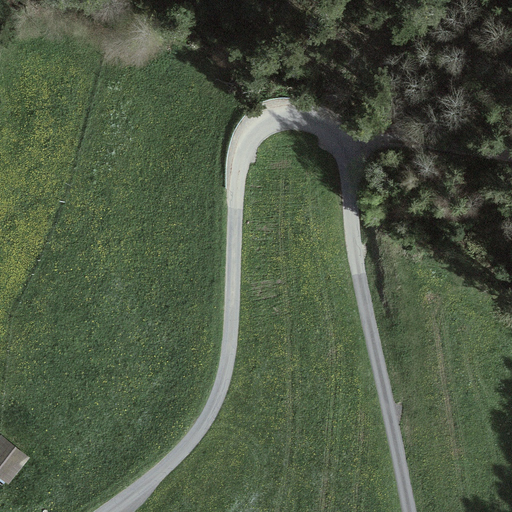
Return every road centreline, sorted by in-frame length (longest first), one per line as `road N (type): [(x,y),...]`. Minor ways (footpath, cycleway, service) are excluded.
road 1 (unclassified): [(408,511),(358,276),(345,157),(329,126),(286,115),(265,120),(242,150),(220,390),(185,446),(105,511)]
road 2 (track): [(329,126),(511,156)]
road 3 (track): [(389,135),(438,101),(462,70),(471,0)]
